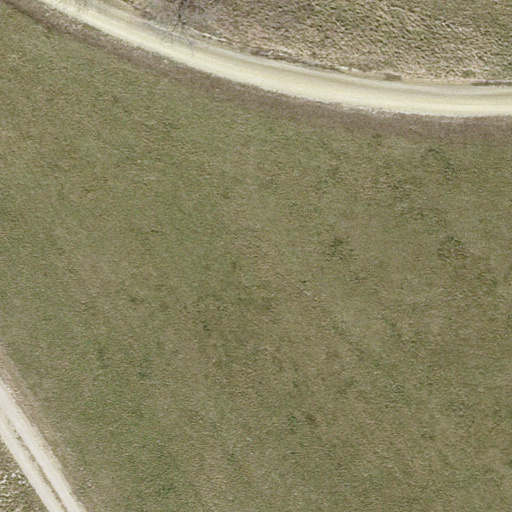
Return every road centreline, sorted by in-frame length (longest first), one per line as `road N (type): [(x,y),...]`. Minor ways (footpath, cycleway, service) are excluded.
road 1 (track): [(511,101),(394,95),(262,72),(74,0)]
road 2 (track): [(0,409),(66,511)]
